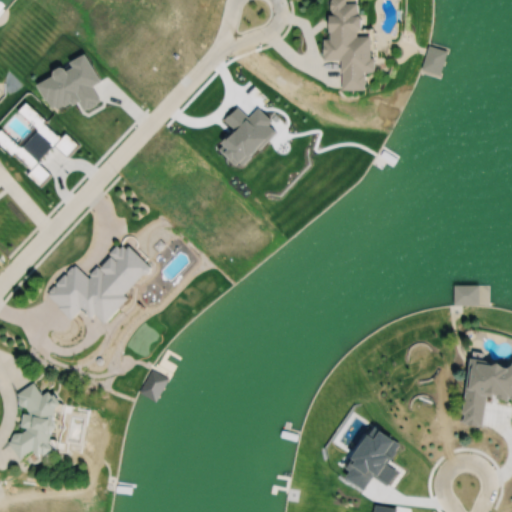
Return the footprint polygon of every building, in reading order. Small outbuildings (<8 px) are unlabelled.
[(339,91),(362,90),(362,73),(369,73),(368,37),(356,37),(355,3),(342,3),(342,0),(324,0),(326,40),(319,40),(320,61),(338,61),(339,91)] [(440,72),(442,50),(425,48),(423,71),(440,72)] [(83,278),(71,266),(42,295),(67,320),(81,307),(99,325),(124,300),(120,296),(147,269),(119,242),(83,278)] [(511,401),(511,364),(469,358),(459,425),(480,428),(484,398),(511,401)] [(46,452),(54,403),(47,392),(38,397),(31,386),(14,395),(24,414),(19,417),(18,425),(22,432),(9,439),(8,446),(15,458),(18,459),(26,454),(38,456),(46,452)]
